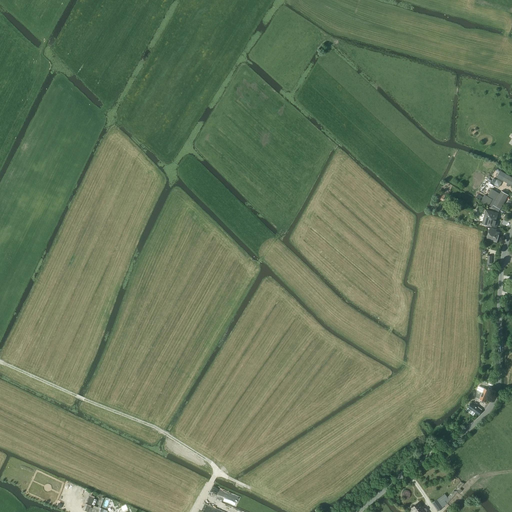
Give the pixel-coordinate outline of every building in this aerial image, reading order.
[(503,172),(499,179),(502,181),(508,184),(507,186),(509,187),(510,185),(511,185),(511,186),(511,185),(511,177),(506,174),(503,172)] [(478,194),(476,197),(482,200),(481,202),(498,212),(500,209),(508,196),(508,195),(505,194),(501,191),(500,194),(491,189),(487,196),(487,197),(486,196),(484,195),(484,196),(483,197),(478,194)] [(496,228),(497,224),(495,223),(498,213),(486,210),(482,224),(496,228)] [(497,242),(499,233),(496,232),(496,230),(490,228),(487,239),(497,242)] [(483,403),(484,403),(484,402),(489,391),(479,386),(474,397),(480,400),(480,402),(483,403)] [(477,408),(471,403),(468,407),(479,415),(482,411),(481,411),(482,410),(478,407),(477,408)] [(459,494),(462,491),(460,489),(464,484),(460,482),(447,498),(445,494),(436,500),(432,503),(438,511),(442,508),(442,507),(446,504),(449,501),(456,493),(459,494)] [(94,506),(97,500),(94,499),(94,498),(89,497),(87,503),(94,506)] [(423,509),(422,507),(418,502),(410,509),(411,511),(426,511),(426,510),(425,509),(423,509)]
